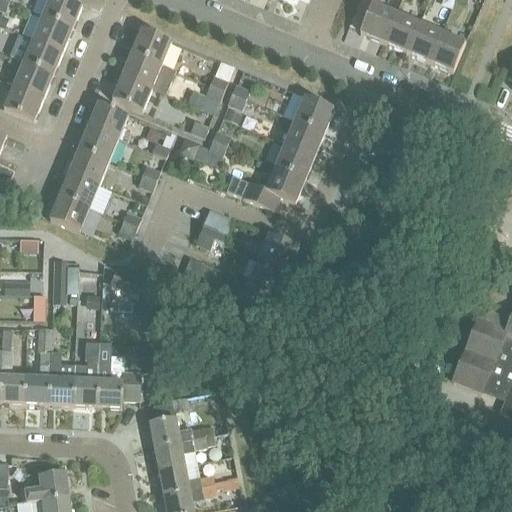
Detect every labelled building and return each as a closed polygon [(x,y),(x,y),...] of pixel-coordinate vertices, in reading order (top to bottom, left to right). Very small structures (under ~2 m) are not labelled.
[(58,0),(49,0),(41,21),(72,33),(82,10),(58,0)] [(362,0),(353,23),(349,32),(361,37),(373,8),(376,0),(362,0)] [(8,7),(0,3),(0,14),(4,17),(8,7)] [(384,48),(396,18),(373,8),(361,37),(360,38),(384,48)] [(419,28),(396,18),(384,48),(407,57),(419,28)] [(41,21),(32,44),(62,57),(72,33),(41,21)] [(419,28),(407,57),(429,67),(442,37),(419,28)] [(132,57),(162,69),(171,46),(142,34),(132,57)] [(442,37),(429,67),(453,77),(466,47),(442,37)] [(32,44),(22,67),(53,80),(62,57),(32,44)] [(162,69),(132,57),(122,81),(152,93),(166,98),(175,75),(162,69)] [(22,67),(13,90),(44,103),(53,80),(22,67)] [(221,67),(215,81),(229,87),(234,72),(221,67)] [(152,93),(122,81),(112,104),(143,117),(152,93)] [(215,81),(210,91),(224,97),(229,87),(215,81)] [(44,103),(13,90),(3,114),(34,127),(44,103)] [(233,100),(246,105),(250,95),(237,90),(233,100)] [(224,97),(210,91),(201,113),(214,119),(220,106),(221,106),(224,97)] [(246,105),(233,100),(229,110),(242,115),(246,105)] [(295,125),(325,138),(335,114),(305,101),(295,125)] [(99,107),(89,131),(119,143),(129,119),(99,107)] [(225,123),(238,128),(242,118),(229,113),(225,123)] [(325,138),(295,125),(286,148),(316,161),(325,138)] [(192,138),(205,143),(209,132),(196,127),(192,138)] [(89,131),(80,154),(110,167),(119,143),(89,131)] [(213,146),(227,152),(231,141),(217,136),(213,146)] [(184,145),(179,159),(193,165),(199,151),(184,145)] [(227,152),(213,146),(210,155),(223,161),(227,152)] [(154,158),(167,164),(171,154),(158,148),(154,158)] [(286,148),(276,171),(307,184),(316,161),(286,148)] [(110,167),(80,154),(70,178),(100,190),(110,167)] [(307,184),(276,171),(267,195),(237,183),(231,198),(243,203),(273,216),(279,201),(296,208),(307,184)] [(148,172),(144,181),(157,187),(161,177),(148,172)] [(112,195),(100,190),(70,178),(60,201),(90,214),(103,219),(112,195)] [(157,187),(144,181),(140,191),(153,196),(157,187)] [(110,212),(120,217),(127,200),(117,196),(110,212)] [(90,214),(60,201),(50,225),(81,238),(90,214)] [(201,239),(215,245),(224,248),(234,224),(211,215),(201,239)] [(125,229),(138,234),(142,223),(129,218),(125,229)] [(138,234),(125,229),(121,238),(133,244),(138,234)] [(215,245),(201,239),(197,248),(211,254),(215,245)] [(259,263),(289,276),(299,251),(269,239),(259,263)] [(24,253),(43,252),(43,240),(24,241),(24,253)] [(188,272),(183,285),(201,292),(210,270),(192,262),(188,272)] [(259,263),(250,286),(280,298),(289,276),(259,263)] [(79,272),(67,272),(67,269),(54,269),(53,310),(66,311),(66,297),(70,297),(78,297),(79,272)] [(84,291),(103,291),(103,275),(84,275),(84,291)] [(138,305),(145,290),(118,277),(111,292),(138,305)] [(242,283),(237,294),(245,297),(240,310),(270,322),(280,298),(250,286),(242,283)] [(5,288),(5,302),(30,302),(31,288),(5,288)] [(99,300),(89,300),(89,312),(99,312),(99,300)] [(33,316),(33,327),(45,327),(46,316),(33,316)] [(511,318),(506,334),(478,323),(452,384),(481,397),(483,392),(506,402),(500,417),(511,422),(511,318)] [(2,333),(1,352),(11,352),(12,333),(2,333)] [(38,333),(37,356),(40,356),(51,357),(52,333),(38,333)] [(86,371),(74,371),(72,413),(96,414),(98,387),(99,349),(85,349),(84,367),(87,367),(86,371)] [(98,387),(96,414),(121,415),(122,407),(139,408),(140,380),(122,379),(123,363),(111,362),(111,350),(99,349),(98,387)] [(1,355),(0,380),(0,408),(23,410),(25,383),(11,382),(12,355),(1,355)] [(40,357),(39,371),(50,372),(51,357),(40,356),(40,357)] [(61,357),(51,357),(50,372),(48,411),(72,413),(74,371),(61,370),(61,357)] [(25,383),(23,410),(48,411),(50,372),(39,371),(39,384),(25,383)] [(175,424),(149,429),(154,453),(180,448),(193,446),(191,435),(191,434),(178,436),(175,424)] [(214,430),(191,435),(193,446),(214,442),(216,441),(214,430)] [(214,442),(193,446),(195,454),(208,452),(208,451),(216,449),(214,442)] [(180,448),(154,453),(158,477),(184,472),(182,459),(195,456),(195,454),(193,446),(180,448)] [(0,508),(7,508),(7,495),(8,470),(0,469),(0,508)] [(184,472),(158,477),(163,501),(189,496),(204,493),(201,482),(187,485),(184,472)] [(31,508),(68,503),(65,478),(39,482),(40,495),(24,497),(26,508),(31,508)] [(229,493),(239,491),(238,487),(237,481),(215,486),(216,491),(228,488),(229,493)] [(189,496),(163,501),(164,511),(192,511),(191,506),(206,504),(205,503),(204,493),(189,496)] [(69,511),(68,503),(42,506),(42,511),(69,511)]
